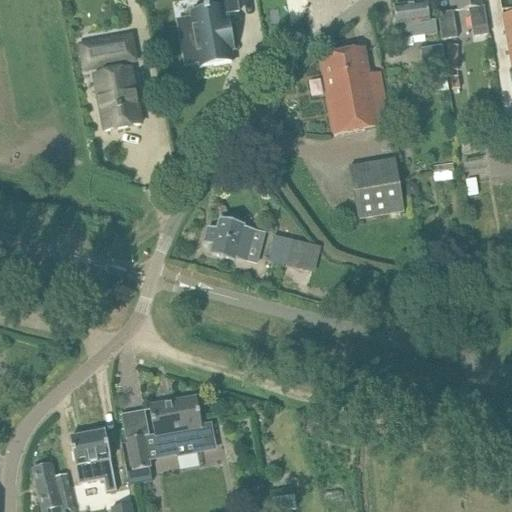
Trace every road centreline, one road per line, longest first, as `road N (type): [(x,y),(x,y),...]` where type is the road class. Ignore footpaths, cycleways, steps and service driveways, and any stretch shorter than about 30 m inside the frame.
road 1 (unclassified): [(511,462),(125,334)]
road 2 (unclassified): [(125,334),(141,313),(176,220),(275,79)]
road 3 (unclassified): [(11,511),(9,477),(23,432),(115,345)]
road 4 (residential): [(275,79),(367,0)]
